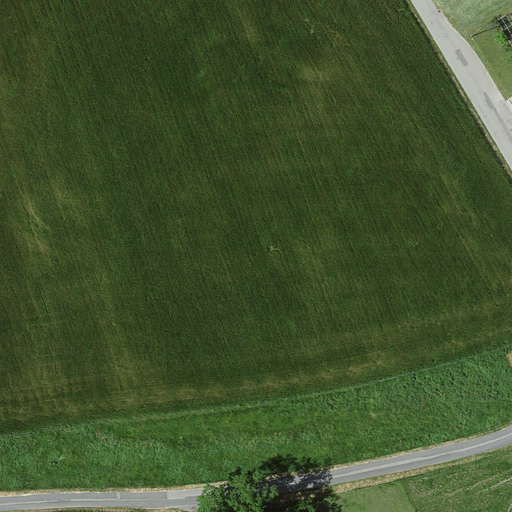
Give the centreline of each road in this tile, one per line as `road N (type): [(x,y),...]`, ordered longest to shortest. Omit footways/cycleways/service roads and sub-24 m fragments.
road 1 (unclassified): [(511,427),(299,488),(196,501),(0,508)]
road 2 (unclassified): [(416,0),(511,164)]
